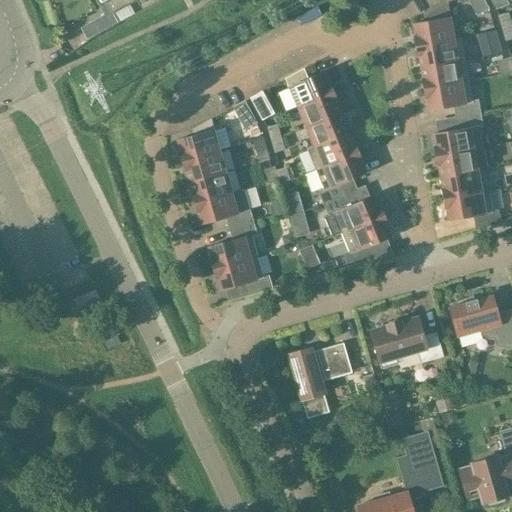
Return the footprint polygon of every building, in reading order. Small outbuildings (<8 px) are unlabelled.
[(110,0),(107,2),(113,14),(139,0),(110,0)] [(469,0),(477,15),(488,9),(483,0),(469,0)] [(491,0),(496,8),(508,4),(505,0),(491,0)] [(498,16),(502,28),(511,26),(508,13),(498,16)] [(415,47),(461,38),(461,37),(454,39),(450,18),(413,24),(415,36),(414,36),(415,47)] [(511,28),(511,26),(502,28),(505,41),(511,39),(511,28)] [(418,56),(420,68),(465,59),(461,38),(415,47),(417,57),(418,56)] [(492,55),(501,53),(497,40),(488,43),(492,55)] [(465,59),(420,68),(422,79),(421,79),(423,89),(469,81),(465,59)] [(510,71),(507,59),(497,62),(501,74),(510,71)] [(286,79),(297,107),(333,92),(330,83),(328,83),(324,72),(307,79),(303,70),(286,79)] [(454,106),(456,118),(480,114),(477,101),(472,101),(469,81),(423,89),(425,99),(426,99),(428,111),(454,106)] [(262,119),(273,113),(262,92),(251,98),(262,119)] [(337,102),(333,92),(297,107),(306,127),(341,113),(336,102),(337,102)] [(245,129),(256,123),(245,102),(234,108),(245,129)] [(307,149),(307,150),(349,133),(341,113),(306,127),(314,146),(307,149)] [(480,114),(456,118),(458,130),(438,133),(433,134),(435,146),(434,146),(435,156),(474,149),(483,148),(480,127),(482,127),(480,114)] [(179,152),(182,162),(219,151),(211,120),(193,130),(194,135),(177,140),(180,152),(179,152)] [(271,140),(280,137),(277,125),(268,127),(271,140)] [(353,143),(349,133),(307,150),(315,170),(358,152),(354,143),(353,143)] [(284,150),(280,137),(271,140),(275,153),(284,150)] [(260,162),(269,160),(265,147),(256,150),(260,162)] [(474,149),(435,156),(437,166),(438,166),(440,177),(478,171),(487,169),(483,148),(474,149)] [(189,182),(225,172),(219,151),(182,162),(185,172),(186,171),(189,182)] [(319,191),(324,204),(346,194),(341,183),(365,173),(361,162),(362,162),(358,152),(315,170),(323,189),(319,191)] [(275,166),(279,179),(288,176),(284,164),(275,166)] [(279,179),(275,166),(265,169),(269,182),(279,179)] [(478,171),(440,177),(442,189),(441,189),(443,199),(489,191),(488,190),(481,191),(478,171)] [(191,194),(194,203),(231,193),(225,172),(189,182),(192,193),(191,194)] [(230,229),(253,222),(243,189),(231,193),(194,203),(197,213),(198,213),(201,225),(226,217),(230,229)] [(492,211),(489,191),(443,199),(445,209),(446,209),(448,221),(474,216),(476,229),(501,222),(497,210),(492,211)] [(346,194),(324,204),(329,216),(323,218),(331,238),(341,233),(384,216),(380,206),(379,207),(375,196),(369,198),(350,205),(346,194)] [(388,225),(384,216),(341,233),(349,253),(344,254),(348,266),(372,259),(367,247),(391,237),(387,226),(388,225)] [(256,235),(253,222),(230,229),(233,240),(208,248),(211,259),(210,260),(213,269),(257,256),(252,236),(256,235)] [(263,277),(257,256),(213,269),(216,279),(217,279),(220,290),(245,283),(249,295),(272,288),(268,275),(263,277)] [(79,309),(101,298),(97,289),(75,300),(79,309)] [(498,344),(511,347),(511,311),(498,315),(493,296),(449,308),(457,337),(483,330),(484,332),(485,334),(488,336),(490,337),(493,337),(495,336),(498,344)] [(421,364),(444,357),(437,332),(423,336),(418,317),(401,322),(400,321),(386,325),(387,326),(370,331),(379,363),(380,363),(381,367),(397,363),(396,358),(417,352),(421,364)] [(320,382),(352,373),(343,343),(312,352),(311,348),(289,355),(307,418),(329,412),(320,382)] [(505,496),(508,495),(506,486),(511,484),(511,468),(510,462),(511,461),(511,428),(500,432),(507,456),(498,459),(497,456),(471,464),(472,466),(459,470),(468,503),(481,500),(482,503),(486,502),(489,505),(504,501),(505,496)] [(412,511),(410,501),(425,496),(424,492),(443,486),(427,431),(401,439),(406,455),(396,458),(406,492),(390,497),(389,492),(373,497),(374,502),(357,507),(358,511),(412,511)]
